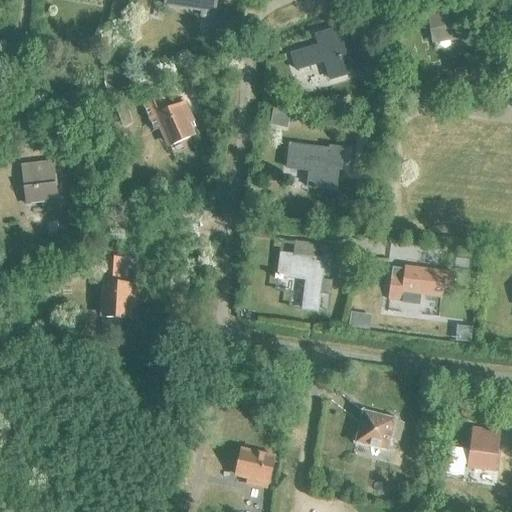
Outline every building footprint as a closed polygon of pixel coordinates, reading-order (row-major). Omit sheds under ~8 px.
[(201,18),(213,20),(215,0),(165,0),(164,6),(202,12),(201,18)] [(427,6),(432,40),(461,35),(462,39),(473,38),(469,12),(441,16),(439,4),(427,6)] [(382,18),(370,22),(373,33),(385,30),(382,18)] [(215,42),(227,43),(229,23),(217,22),(215,42)] [(316,48),(291,56),(296,71),(324,62),(329,81),(360,71),(346,27),(313,37),(316,48)] [(159,97),(139,106),(151,132),(160,128),(167,145),(191,134),(187,126),(193,124),(184,104),(183,105),(181,100),(164,107),(159,97)] [(273,110),(269,126),(279,128),(288,122),(290,114),(273,110)] [(290,146),(287,169),(309,172),(307,188),(335,191),(337,170),(342,170),(344,148),(329,147),(329,151),(290,146)] [(22,168),(26,206),(56,202),(52,164),(22,168)] [(243,220),(241,238),(265,241),(267,223),(243,220)] [(47,249),(47,250),(47,251),(48,251),(48,252),(48,253),(49,253),(49,254),(50,254),(50,255),(51,255),(52,255),(53,255),(54,255),(55,255),(56,255),(57,254),(58,253),(58,252),(59,252),(59,251),(59,250),(59,249),(59,248),(59,247),(58,247),(58,246),(57,245),(56,244),(55,244),(54,244),(53,244),(52,244),(51,244),(50,244),(50,245),(49,245),(49,246),(48,246),(48,247),(48,248),(47,248),(47,249)] [(281,255),(278,277),(306,281),(302,310),(317,312),(319,296),(331,298),(333,285),(321,283),(323,261),(315,260),(317,249),(293,246),(292,257),(281,255)] [(102,315),(128,316),(129,307),(135,308),(135,299),(129,299),(130,286),(119,285),(120,260),(105,260),(104,285),(102,315)] [(453,292),(455,273),(444,272),(444,274),(405,268),(403,280),(391,279),(388,300),(401,302),(402,293),(441,299),(442,290),(453,292)] [(172,299),(171,315),(182,315),(183,300),(172,299)] [(238,322),(255,324),(256,314),(239,312),(239,316),(238,322)] [(350,314),(348,329),(369,332),(371,318),(350,314)] [(271,378),(269,394),(284,396),(285,380),(271,378)] [(501,427),(511,428),(511,411),(503,410),(501,427)] [(354,444),(387,452),(395,420),(362,412),(354,444)] [(450,449),(447,476),(464,477),(465,468),(493,472),(499,434),(472,430),(469,451),(450,449)] [(238,477),(268,484),(274,459),(244,452),(238,477)]
